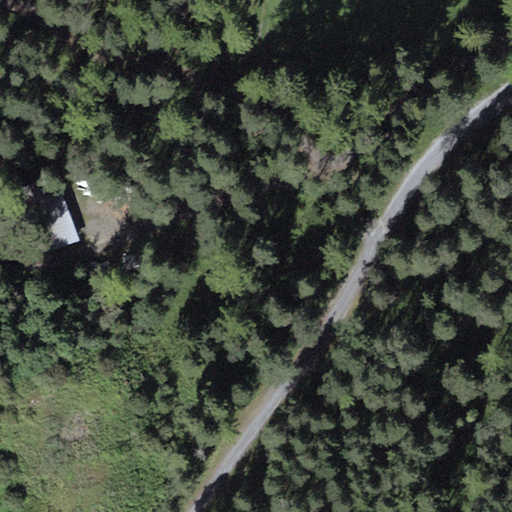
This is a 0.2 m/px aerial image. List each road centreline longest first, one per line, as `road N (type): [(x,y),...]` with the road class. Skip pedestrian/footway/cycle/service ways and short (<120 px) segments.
road 1 (track): [(511,40),(440,73),(347,160),(329,164),(257,107),(141,75),(0,0)]
road 2 (track): [(511,92),(429,167),(334,321),(192,511)]
